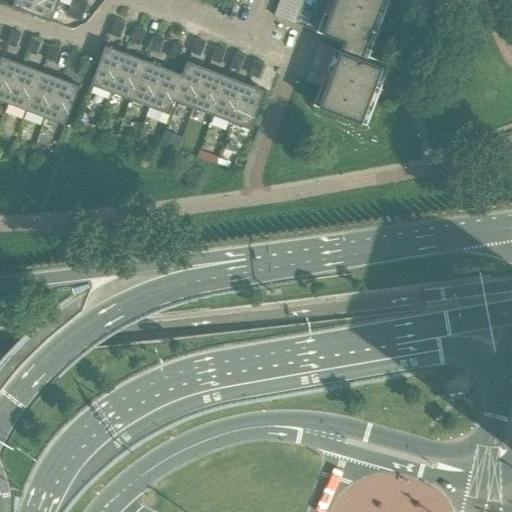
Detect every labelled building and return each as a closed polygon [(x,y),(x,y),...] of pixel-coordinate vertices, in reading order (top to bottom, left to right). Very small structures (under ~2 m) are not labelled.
[(51,22),(59,2),(52,0),(15,0),(12,8),(51,22)] [(84,12),(87,3),(80,0),(72,0),(70,7),(84,12)] [(294,24),(303,0),(279,0),(274,16),(294,24)] [(309,69),(305,81),(325,89),(325,90),(326,90),(320,108),(362,124),(383,68),(366,62),(370,51),(366,49),(375,26),(384,0),(335,0),(322,34),(344,43),(340,52),(319,44),(314,56),(309,69)] [(80,21),(84,12),(70,7),(66,16),(80,21)] [(119,39),(124,25),(115,21),(109,35),(119,39)] [(139,46),(145,32),(135,29),(129,43),(139,46)] [(15,48),(21,34),(11,31),(6,44),(15,48)] [(159,54),(164,39),(154,36),(148,50),(159,54)] [(35,56),(40,42),(31,38),(26,52),(35,56)] [(200,57),(205,43),(196,39),(190,53),(200,57)] [(177,61),(183,47),(173,43),(167,57),(177,61)] [(54,63),(60,49),(50,45),(45,59),(54,63)] [(110,93),(125,53),(105,46),(91,85),(110,93)] [(220,64),(225,50),(216,47),(210,61),(220,64)] [(74,70),(79,56),(69,52),(64,66),(74,70)] [(128,99),(143,60),(125,53),(110,93),(128,99)] [(239,71),(244,58),(235,54),(229,68),(239,71)] [(0,101),(5,104),(21,64),(1,57),(0,60),(0,101)] [(149,107),(164,68),(143,60),(128,99),(149,107)] [(191,108),(206,69),(187,61),(182,75),(183,75),(173,101),(191,108)] [(258,78),(263,65),(254,61),(249,75),(258,78)] [(24,111),(39,72),(21,64),(5,104),(24,111)] [(173,101),(183,75),(182,75),(164,68),(149,107),(145,117),(165,124),(168,115),(173,101)] [(211,115),(225,76),(206,69),(191,108),(211,115)] [(43,118),(58,79),(39,72),(24,111),(43,118)] [(230,122),(245,84),(225,76),(211,115),(230,122)] [(64,126),(79,87),(58,79),(43,118),(64,126)] [(250,130),(264,91),(245,84),(230,122),(250,130)]
